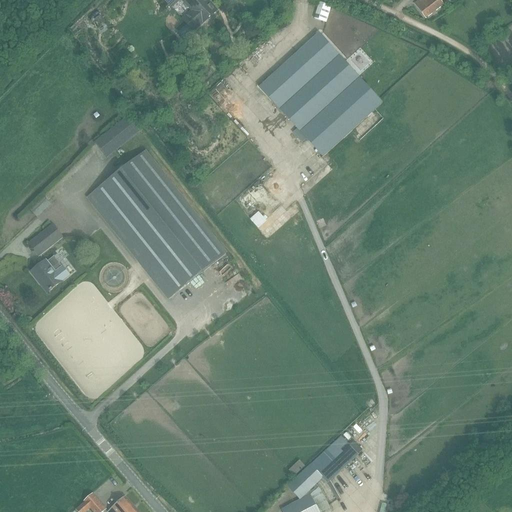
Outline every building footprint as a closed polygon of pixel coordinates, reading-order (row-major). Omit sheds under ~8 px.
[(206,0),(186,0),(184,2),(193,12),(184,20),(194,32),(216,11),(206,0)] [(332,0),(327,16),(334,18),(340,2),(333,0),(332,0)] [(438,0),(419,0),(415,4),(426,19),(443,6),(438,0)] [(319,34),(311,41),(260,87),(323,157),(382,104),(319,34)] [(280,66),(287,59),(284,56),(277,63),(280,66)] [(225,96),(237,86),(233,82),(221,92),(225,96)] [(140,132),(129,117),(95,143),(107,158),(140,132)] [(263,133),(260,137),(268,146),(272,143),(263,133)] [(88,197),(170,299),(226,255),(145,152),(88,197)] [(29,210),(37,218),(51,205),(43,196),(29,210)] [(272,199),(261,209),(265,214),(276,203),(272,199)] [(52,226),(37,238),(29,244),(39,257),(62,238),(52,226)] [(69,276),(59,263),(52,269),(46,262),(31,273),(36,279),(38,277),(42,283),(41,284),(47,293),(50,291),(52,290),(52,289),(62,282),(61,282),(69,276)] [(359,431),(370,422),(367,418),(356,427),(359,431)] [(307,456),(296,467),(302,473),(313,462),(307,456)] [(300,500),(283,510),(283,511),(332,511),(321,489),(320,488),(316,485),(323,479),(319,475),(311,466),(288,487),(289,488),(300,500)] [(93,511),(103,511),(106,510),(93,495),(84,502),(85,503),(76,510),(77,511),(87,511),(90,509),(93,511)] [(137,511),(125,497),(107,511),(137,511)]
